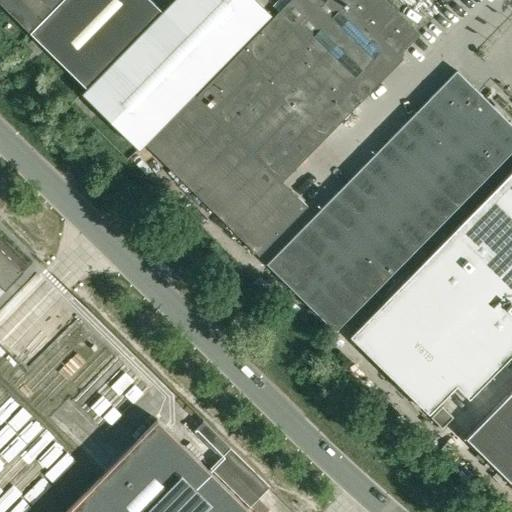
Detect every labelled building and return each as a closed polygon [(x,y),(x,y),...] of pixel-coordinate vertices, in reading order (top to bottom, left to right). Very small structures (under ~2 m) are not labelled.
[(0,0),(0,1),(31,31),(60,0),(0,0)] [(88,85),(162,10),(151,0),(60,0),(31,31),(88,85)] [(257,0),(171,0),(162,10),(88,85),(81,93),(137,148),(270,12),(257,0)] [(288,0),(195,95),(281,181),(402,57),(397,53),(417,32),(385,0),(288,0)] [(267,264),(336,331),(511,149),(511,124),(456,70),(267,264)] [(281,181),(195,95),(192,93),(144,143),(258,255),(306,206),(281,181)] [(511,169),(350,337),(429,414),(456,386),(469,398),(511,354),(511,169)] [(0,286),(4,291),(23,272),(0,249),(0,286)] [(511,485),(511,388),(464,438),(511,485)] [(442,428),(453,417),(442,406),(431,418),(442,428)] [(251,511),(157,419),(149,427),(140,436),(65,511),(251,511)] [(220,456),(229,447),(203,420),(194,430),(220,456)]
